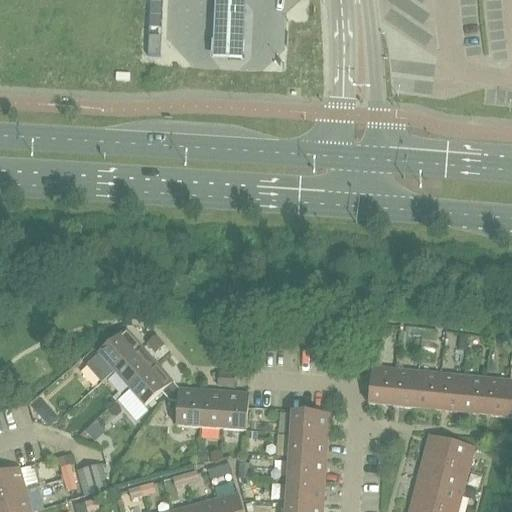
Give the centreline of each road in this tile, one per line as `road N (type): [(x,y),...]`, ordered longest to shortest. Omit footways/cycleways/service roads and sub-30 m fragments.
road 1 (primary): [(0,184),(350,206)]
road 2 (primary): [(340,157),(0,136)]
road 3 (primary): [(350,206),(511,218)]
road 4 (residential): [(375,159),(367,0)]
road 5 (residential): [(340,0),(340,157)]
road 6 (primary): [(511,170),(375,159)]
road 7 (residential): [(367,425),(345,388),(261,383)]
